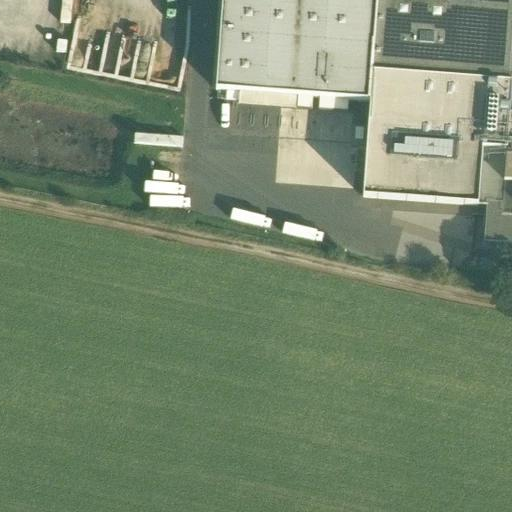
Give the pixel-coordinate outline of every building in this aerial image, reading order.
[(377,0),(222,0),(215,93),(239,95),(296,99),(369,104),(372,75),(377,0)] [(511,0),(377,0),(372,75),(511,85),(511,0)] [(511,85),(372,75),(369,104),(362,200),(477,208),(478,204),(486,204),(486,205),(502,206),(509,116),(511,116),(511,85)] [(296,99),(239,95),(238,107),(295,111),(296,99)] [(511,116),(509,116),(502,206),(500,219),(511,220),(511,116)] [(511,220),(500,219),(502,206),(486,205),(483,243),(511,245),(511,220)]
